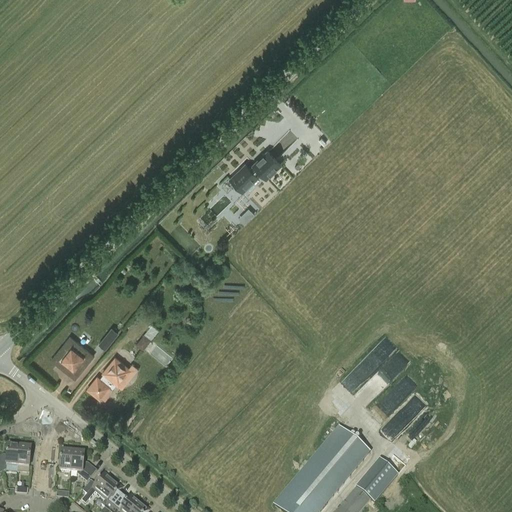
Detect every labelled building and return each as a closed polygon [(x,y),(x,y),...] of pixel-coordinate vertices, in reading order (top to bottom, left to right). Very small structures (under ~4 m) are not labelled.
[(244,163),(229,179),(243,193),(259,178),(258,177),(261,175),(266,180),(282,164),(267,149),(251,165),(249,168),(244,163)] [(245,223),(255,213),(248,207),(239,218),(245,223)] [(106,348),(119,332),(112,327),(99,343),(106,348)] [(143,335),(135,345),(143,350),(150,340),(143,335)] [(70,337),(51,361),(65,372),(69,367),(73,370),(77,366),(82,370),(93,356),(70,337)] [(97,377),(87,389),(99,399),(101,398),(105,401),(113,391),(112,389),(116,384),(118,386),(131,370),(129,369),(115,358),(102,373),(103,374),(99,379),(97,377)] [(340,428),(275,505),(283,511),(321,511),(327,505),(371,453),(340,428)] [(3,460),(0,461),(0,467),(3,473),(6,472),(7,467),(18,468),(20,448),(8,446),(7,460),(3,460)] [(20,448),(18,468),(32,470),(35,449),(20,448)] [(71,474),(73,453),(62,452),(60,472),(71,474)] [(73,453),(71,474),(78,474),(77,476),(87,484),(87,483),(96,472),(88,466),(86,469),(83,468),(85,454),(73,453)] [(355,488),(335,511),(361,511),(370,501),(375,505),(398,477),(379,461),(359,485),(355,488)] [(101,498),(114,483),(105,476),(96,487),(91,483),(84,492),(89,496),(92,491),(101,498)] [(114,483),(101,498),(109,505),(105,510),(108,511),(112,511),(118,505),(114,501),(123,490),(114,483)] [(123,509),(118,505),(112,511),(134,511),(141,504),(132,497),(123,509)]
